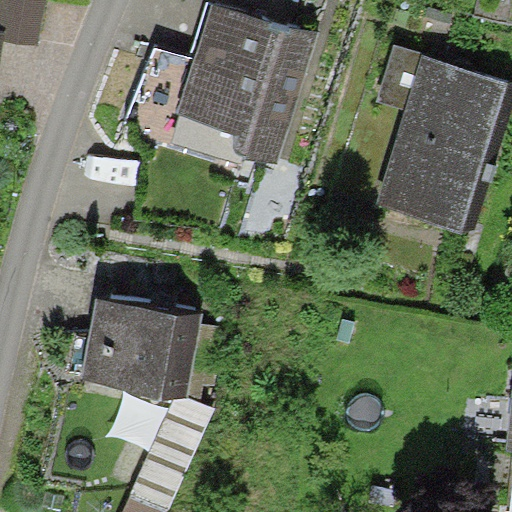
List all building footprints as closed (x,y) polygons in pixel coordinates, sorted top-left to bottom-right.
[(0,0),(0,98),(3,99),(15,48),(28,51),(39,0),(0,0)] [(327,18),(260,0),(207,0),(180,101),(238,117),(232,137),(290,153),(327,18)] [(511,114),(511,71),(396,37),(380,92),(403,99),(376,188),(480,220),(511,114)] [(199,300),(103,284),(91,365),(187,380),(199,300)] [(168,511),(217,404),(175,385),(117,511),(168,511)]
